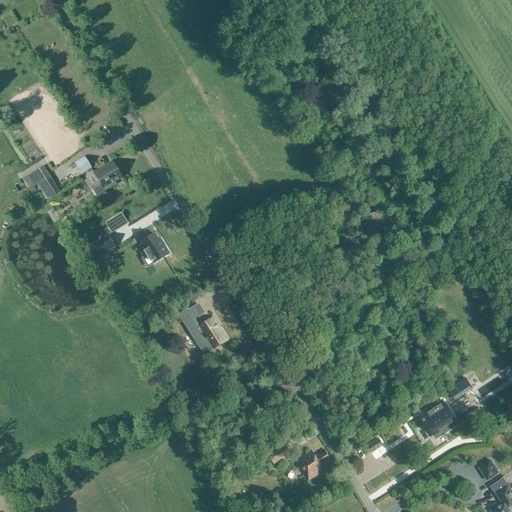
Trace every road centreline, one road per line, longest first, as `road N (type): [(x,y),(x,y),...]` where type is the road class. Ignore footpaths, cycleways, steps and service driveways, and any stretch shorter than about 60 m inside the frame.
road 1 (unclassified): [(372,511),(52,0)]
road 2 (track): [(178,434),(290,379)]
